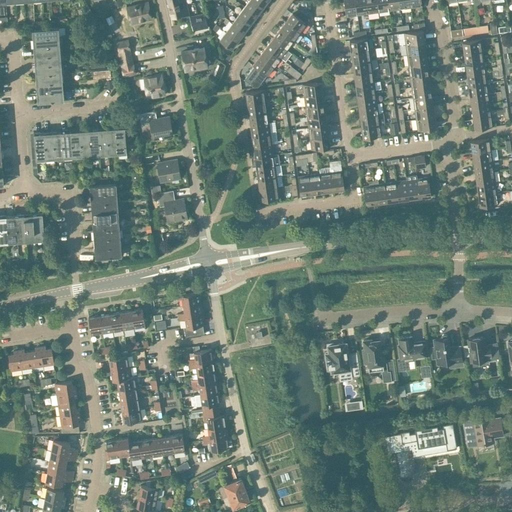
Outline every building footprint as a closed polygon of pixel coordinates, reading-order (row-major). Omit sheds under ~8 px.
[(185,0),(166,0),(172,18),(181,16),(181,17),(186,16),(187,20),(190,19),(192,30),(208,27),(204,13),(190,16),(185,0)] [(256,16),(262,8),(252,0),(249,0),(244,7),(256,16)] [(357,15),(354,0),(343,0),(346,16),(357,15)] [(368,13),(365,0),(354,0),(357,15),(368,13)] [(378,12),(376,0),(365,0),(368,13),(378,12)] [(389,10),(387,0),(376,0),(378,12),(389,10)] [(400,9),(398,0),(387,0),(389,10),(400,9)] [(411,7),(409,0),(398,0),(400,9),(411,7)] [(142,3),(126,7),(130,23),(152,18),(150,8),(144,10),(142,3)] [(250,24),(256,16),(244,7),(238,15),(250,24)] [(299,11),(296,15),(292,12),(286,21),(300,32),(307,23),(309,20),(308,16),(301,11),(299,11)] [(244,33),(250,24),(238,15),(232,24),(244,33)] [(300,32),(286,21),(279,30),(294,41),(300,32)] [(237,41),(244,33),(232,24),(225,32),(237,41)] [(58,27),(32,29),(32,39),(56,37),(56,28),(58,28),(58,27)] [(463,35),(462,29),(462,28),(450,30),(451,37),(463,35)] [(287,50),(294,41),(279,30),(273,38),(287,50)] [(424,41),(422,30),(404,33),(405,44),(424,41)] [(237,41),(225,32),(220,39),(232,49),(237,41)] [(57,46),(56,37),(32,39),(33,48),(57,46)] [(287,50),(273,38),(266,47),(281,58),(285,61),(292,53),(287,50)] [(369,49),(368,38),(349,40),(351,51),(369,49)] [(462,42),(464,52),(482,50),(481,39),(462,42)] [(132,64),(129,50),(130,50),(128,40),(116,42),(122,66),(132,64)] [(425,52),(424,41),(405,44),(407,54),(425,52)] [(58,55),(57,46),(33,48),(34,57),(58,55)] [(181,51),(184,70),(207,67),(204,47),(181,51)] [(281,58),(266,47),(260,56),(274,67),(277,69),(279,67),(276,65),(281,58)] [(371,59),(369,49),(351,51),(352,62),(371,59)] [(484,61),(482,50),(464,52),(465,63),(484,61)] [(427,63),(425,52),(407,54),(408,65),(427,63)] [(59,64),(58,55),(34,57),(34,66),(59,64)] [(268,76),(274,67),(260,56),(253,64),(254,66),(260,70),(268,76)] [(372,70),(371,59),(352,62),(354,72),(354,73),(372,70)] [(485,71),(484,61),(465,63),(467,74),(485,71)] [(93,78),(112,78),(111,68),(107,68),(107,62),(92,62),(93,78)] [(133,63),(132,64),(122,66),(124,76),(136,74),(133,63)] [(428,73),(427,63),(408,65),(410,76),(428,73)] [(59,73),(59,64),(34,66),(35,75),(59,73)] [(250,84),(260,70),(254,66),(244,80),(250,84)] [(374,81),(372,70),(354,73),(355,84),(374,81)] [(487,82),(485,71),(467,74),(468,85),(487,82)] [(60,82),(59,73),(35,75),(36,84),(60,82)] [(411,87),(430,84),(428,73),(410,76),(411,87)] [(165,94),(162,74),(143,77),(147,97),(165,94)] [(375,92),(374,81),(355,84),(357,94),(375,92)] [(61,91),(60,82),(36,84),(36,92),(61,91)] [(322,93),(321,82),(302,84),(304,95),(322,93)] [(470,96),(488,93),(487,82),(468,85),(470,96)] [(431,95),(430,84),(411,87),(413,98),(431,95)] [(92,97),(98,90),(97,87),(87,88),(88,97),(92,97)] [(247,103),(266,100),(264,89),(246,92),(247,103)] [(61,99),(61,91),(36,92),(37,102),(64,100),(64,99),(61,99)] [(377,103),(375,92),(357,94),(358,105),(377,103)] [(324,103),(322,93),(304,95),(305,106),(324,103)] [(490,104),(488,93),(470,96),(471,106),(490,104)] [(433,106),(431,95),(413,98),(414,108),(433,106)] [(267,111),(266,100),(247,103),(249,114),(267,111)] [(325,114),(324,103),(305,106),(307,117),(325,114)] [(378,113),(377,103),(358,105),(360,116),(378,113)] [(491,114),(490,104),(471,106),(473,117),(491,114)] [(434,116),(433,106),(414,108),(416,119),(434,116)] [(155,110),(139,113),(141,125),(150,123),(153,139),(173,135),(169,116),(156,118),(155,110)] [(269,122),(267,111),(249,114),(250,124),(269,122)] [(383,113),(378,113),(360,116),(361,126),(380,124),(385,123),(383,113)] [(327,125),(325,114),(307,117),(308,127),(327,125)] [(493,126),(491,114),(473,117),(474,128),(493,126)] [(436,128),(434,116),(416,119),(418,130),(436,128)] [(276,121),(269,122),(250,124),(252,135),(270,133),(277,132),(276,121)] [(398,133),(397,122),(389,123),(390,128),(389,128),(388,130),(389,133),(390,134),(398,133)] [(382,135),(380,124),(361,126),(363,138),(382,135)] [(124,125),(115,126),(117,150),(126,150),(126,152),(127,152),(124,125)] [(328,135),(327,125),(308,127),(310,138),(328,135)] [(117,150),(115,126),(106,127),(108,151),(117,150)] [(99,152),(97,127),(88,128),(90,152),(99,152)] [(108,151),(106,127),(97,127),(99,152),(108,151)] [(90,152),(88,128),(79,129),(81,153),(90,152)] [(81,153),(79,129),(70,130),(72,154),(81,153)] [(63,155),(61,130),(52,131),(54,155),(63,155)] [(72,154),(70,130),(61,130),(63,155),(72,154)] [(54,155),(52,131),(43,132),(45,156),(54,155)] [(45,156),(43,132),(34,132),(36,159),(37,159),(37,157),(45,156)] [(272,144),(270,133),(252,135),(253,146),(272,144)] [(330,147),(328,135),(310,138),(311,149),(330,147)] [(491,149),(489,138),(471,141),(472,152),(491,149)] [(273,154),(272,144),(253,146),(255,157),(273,154)] [(492,160),(491,149),(472,152),(474,162),(492,160)] [(278,154),(273,154),(255,157),(256,168),(275,165),(280,164),(278,154)] [(426,166),(424,155),(414,156),(416,168),(426,166)] [(177,158),(157,162),(160,182),(180,178),(177,158)] [(344,189),(340,160),(329,161),(330,167),(330,172),(333,190),(344,189)] [(494,171),(492,160),(474,162),(475,173),(494,171)] [(276,176),(275,165),(256,168),(258,178),(276,176)] [(333,190),(330,172),(330,167),(319,168),(320,173),(322,192),(333,190)] [(495,181),(494,171),(475,173),(477,184),(495,181)] [(322,192),(320,173),(309,175),(312,193),(322,192)] [(312,193),(309,175),(298,176),(300,195),(312,193)] [(278,186),(276,176),(258,178),(259,189),(278,186)] [(428,177),(417,178),(420,197),(431,195),(428,177)] [(420,197),(417,178),(406,180),(409,198),(420,197)] [(409,198),(406,180),(396,181),(398,200),(409,198)] [(398,200),(396,181),(385,183),(387,201),(398,200)] [(497,192),(495,181),(477,184),(478,194),(497,192)] [(116,182),(89,184),(90,194),(114,192),(113,183),(116,183),(116,182)] [(387,201),(385,183),(374,184),(377,203),(387,201)] [(377,203),(374,184),(363,186),(366,204),(377,203)] [(279,198),(278,186),(259,189),(261,200),(279,198)] [(175,199),(173,190),(157,192),(160,206),(165,205),(167,221),(187,218),(184,198),(175,199)] [(500,191),(497,192),(478,194),(480,206),(498,203),(497,194),(501,194),(500,191)] [(115,201),(114,192),(90,194),(91,203),(115,201)] [(116,210),(115,201),(91,203),(91,212),(116,210)] [(116,219),(116,210),(91,212),(92,221),(116,219)] [(42,212),(33,213),(35,237),(43,236),(43,239),(44,239),(42,212)] [(35,237),(33,213),(24,214),(26,238),(35,237)] [(17,238),(15,214),(6,215),(8,239),(17,238)] [(26,238),(24,214),(15,214),(17,238),(26,238)] [(117,228),(116,219),(92,221),(93,230),(117,228)] [(118,237),(117,228),(93,230),(93,239),(118,237)] [(118,246),(118,237),(93,239),(94,248),(118,246)] [(119,254),(118,246),(94,248),(95,257),(122,255),(121,254),(119,254)] [(201,303),(199,292),(181,294),(181,295),(175,295),(175,299),(182,298),(183,305),(201,303)] [(202,313),(201,303),(183,305),(184,312),(177,313),(178,317),(202,313)] [(142,308),(131,310),(134,328),(145,326),(142,308)] [(134,328),(131,310),(121,312),(124,330),(134,328)] [(124,330),(121,312),(110,313),(113,331),(124,330)] [(113,331),(110,313),(99,315),(102,333),(113,331)] [(204,324),(202,313),(178,317),(178,321),(185,320),(186,327),(184,327),(185,336),(204,334),(203,325),(204,324)] [(102,333),(99,315),(88,317),(91,335),(102,333)] [(440,338),(434,339),(435,347),(432,348),(433,357),(437,357),(438,364),(462,360),(460,347),(453,348),(453,347),(449,347),(447,336),(446,334),(445,334),(443,334),(442,335),(441,337),(440,338)] [(398,345),(400,359),(428,356),(426,341),(413,342),(412,336),(398,338),(399,344),(398,345)] [(497,343),(489,344),(489,345),(485,346),(484,336),(468,338),(471,361),(487,359),(486,357),(490,356),(491,359),(499,357),(497,343)] [(367,363),(369,371),(386,369),(386,372),(389,371),(391,380),(396,379),(393,358),(386,359),(385,358),(384,358),(383,351),(380,351),(379,348),(381,348),(379,339),(371,340),(371,339),(363,340),(365,349),(363,349),(365,363),(367,363)] [(326,344),(327,347),(328,347),(329,352),(326,352),(326,358),(326,362),(327,361),(328,367),(328,371),(337,369),(337,370),(339,370),(341,379),(351,378),(350,375),(356,374),(355,367),(357,367),(355,353),(344,355),(344,351),(347,350),(346,342),(334,344),(333,343),(326,344)] [(54,364),(52,347),(46,348),(45,345),(40,346),(43,365),(54,364)] [(43,365),(40,346),(35,347),(35,349),(30,350),(32,367),(43,365)] [(32,367),(30,350),(25,351),(24,348),(19,349),(22,369),(32,367)] [(211,348),(193,351),(195,359),(188,360),(189,363),(213,359),(211,348)] [(22,369),(19,349),(13,350),(14,353),(8,354),(10,371),(22,369)] [(110,369),(129,366),(127,355),(109,358),(110,369)] [(215,370),(213,359),(189,363),(189,367),(196,366),(197,373),(215,370)] [(430,373),(429,365),(421,366),(422,374),(430,373)] [(130,377),(129,366),(110,369),(112,380),(117,379),(130,377)] [(497,366),(491,367),(493,377),(499,375),(497,366)] [(216,381),(215,370),(197,373),(198,380),(191,381),(192,385),(216,381)] [(135,376),(130,377),(117,379),(118,390),(136,387),(135,376)] [(71,380),(54,383),(56,394),(76,391),(75,386),(72,386),(71,380)] [(218,391),(216,381),(192,385),(192,388),(199,387),(200,394),(218,391)] [(138,398),(136,387),(118,390),(120,400),(138,398)] [(77,396),(76,391),(56,394),(58,405),(75,402),(74,397),(77,396)] [(220,403),(218,391),(200,394),(203,411),(218,409),(217,403),(220,403)] [(140,408),(138,398),(120,400),(122,411),(140,408)] [(76,407),(75,402),(58,405),(59,415),(79,412),(79,407),(76,407)] [(142,419),(140,408),(122,411),(124,422),(142,419)] [(219,415),(218,409),(203,411),(204,422),(207,422),(208,428),(226,425),(224,414),(219,415)] [(80,418),(79,412),(59,415),(61,426),(78,424),(77,418),(80,418)] [(490,418),(489,417),(472,420),(477,444),(493,441),(493,438),(504,436),(501,416),(490,418)] [(227,436),(226,425),(208,428),(209,435),(202,436),(203,440),(227,436)] [(409,432),(400,434),(403,442),(416,440),(417,448),(446,443),(448,450),(456,449),(452,425),(443,426),(444,429),(437,431),(436,427),(416,431),(416,434),(409,435),(409,432)] [(182,433),(171,435),(174,453),(185,451),(182,433)] [(174,453),(171,435),(160,437),(163,455),(174,453)] [(229,447),(227,436),(203,440),(203,443),(210,442),(211,450),(229,447)] [(128,437),(117,439),(120,457),(130,455),(128,442),(128,437)] [(163,455),(160,437),(150,438),(152,456),(163,455)] [(152,456),(150,438),(139,440),(142,458),(152,456)] [(70,442),(53,439),(51,450),(76,455),(77,449),(69,448),(70,442)] [(120,457),(117,439),(106,441),(109,458),(120,457)] [(139,440),(128,442),(130,455),(131,460),(142,458),(139,440)] [(76,455),(51,450),(49,461),(66,464),(67,458),(75,460),(76,455)] [(411,450),(395,453),(400,479),(411,478),(414,465),(411,450)] [(65,469),(66,464),(49,461),(47,471),(73,476),(74,471),(65,469)] [(214,469),(197,476),(200,483),(217,475),(214,469)] [(72,481),(73,476),(47,471),(45,482),(62,485),(63,480),(72,481)] [(246,490),(241,477),(224,484),(228,496),(246,490)] [(502,496),(502,479),(481,480),(481,496),(502,496)] [(158,488),(141,485),(139,495),(156,499),(158,488)] [(63,489),(47,486),(44,497),(64,501),(65,496),(62,495),(63,489)] [(250,501),(246,490),(228,496),(232,507),(250,501)] [(154,509),(156,499),(139,495),(136,507),(141,507),(154,509)] [(63,506),(64,501),(44,497),(43,508),(59,511),(60,506),(63,506)]
